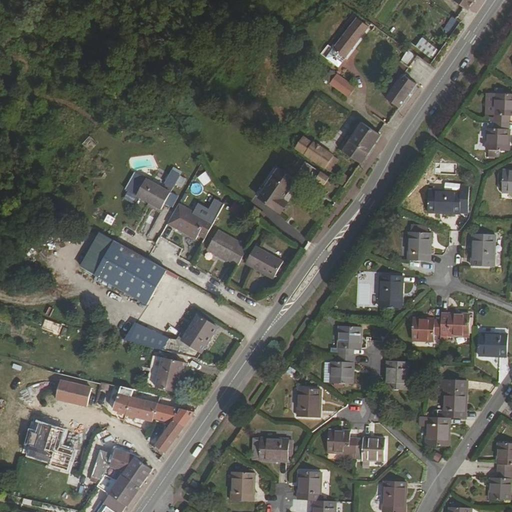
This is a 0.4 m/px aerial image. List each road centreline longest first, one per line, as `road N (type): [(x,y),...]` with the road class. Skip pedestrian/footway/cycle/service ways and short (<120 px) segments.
road 1 (tertiary): [(496,0),(365,202)]
road 2 (tertiary): [(276,319),(141,511)]
road 3 (tertiary): [(276,319),(307,294),(365,202)]
road 4 (tertiary): [(365,202),(315,256),(276,319)]
road 5 (residential): [(276,319),(159,254)]
road 6 (residential): [(511,311),(445,284),(455,237)]
